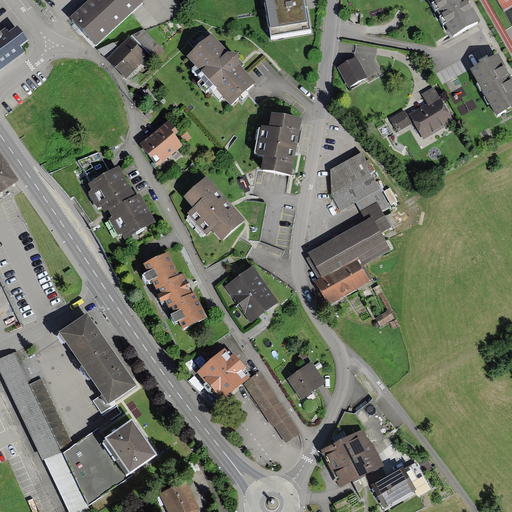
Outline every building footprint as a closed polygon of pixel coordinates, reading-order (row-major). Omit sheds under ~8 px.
[(93,0),(70,23),(96,51),(145,5),(139,0),(93,0)] [(263,0),(271,43),(311,36),(306,3),(305,0),(263,0)] [(429,0),(452,41),(480,26),(465,0),(429,0)] [(0,74),(26,54),(23,50),(30,44),(18,29),(4,40),(0,34),(0,74)] [(130,39),(106,63),(127,83),(150,58),(156,62),(166,53),(145,32),(130,39)] [(188,61),(231,109),(256,87),(212,39),(188,61)] [(471,73),(495,119),(511,109),(511,83),(499,58),(471,73)] [(339,71),(349,89),(367,79),(357,60),(339,71)] [(415,123),(424,140),(455,124),(435,88),(423,94),(429,106),(410,116),(408,112),(392,121),(398,132),(415,123)] [(260,176),(291,181),(301,125),(271,119),(260,176)] [(140,147),(157,169),(182,151),(175,141),(178,138),(169,126),(140,147)] [(356,205),(367,224),(307,258),(321,282),(313,286),(328,312),(374,285),(366,271),(397,254),(387,236),(397,230),(387,213),(394,209),(363,155),(334,172),(334,198),(342,212),(356,205)] [(0,197),(17,186),(0,161),(0,197)] [(124,242),(154,226),(140,200),(135,202),(119,172),(88,189),(104,217),(109,214),(124,242)] [(212,234),(221,245),(244,226),(206,183),(184,202),(195,214),(189,219),(207,239),(212,234)] [(180,326),(183,332),(205,321),(194,298),(192,299),(183,278),(180,279),(169,255),(140,268),(144,277),(139,279),(151,304),(157,301),(161,309),(166,306),(169,313),(172,311),(176,319),(171,321),(175,328),(180,326)] [(253,267),(226,286),(252,324),(279,305),(253,267)] [(389,311),(375,319),(381,328),(394,319),(389,311)] [(99,320),(113,342),(121,337),(106,315),(99,320)] [(136,387),(87,319),(60,338),(109,407),(136,387)] [(225,351),(198,374),(216,396),(223,390),(228,396),(249,380),(225,351)] [(29,386),(14,354),(0,360),(0,373),(0,374),(43,462),(44,462),(62,453),(60,450),(29,386)] [(289,381),(303,401),(326,385),(312,364),(289,381)] [(276,428),(286,443),(300,434),(262,376),(245,387),(273,430),(276,428)] [(42,380),(29,386),(60,450),(73,444),(42,380)] [(130,475),(156,457),(131,422),(105,441),(130,475)] [(323,452),(341,488),(383,467),(365,431),(323,452)] [(62,453),(44,462),(68,511),(91,511),(63,453),(62,453)] [(371,487),(382,508),(414,491),(403,470),(371,487)] [(159,495),(166,511),(198,511),(200,511),(186,483),(159,495)]
